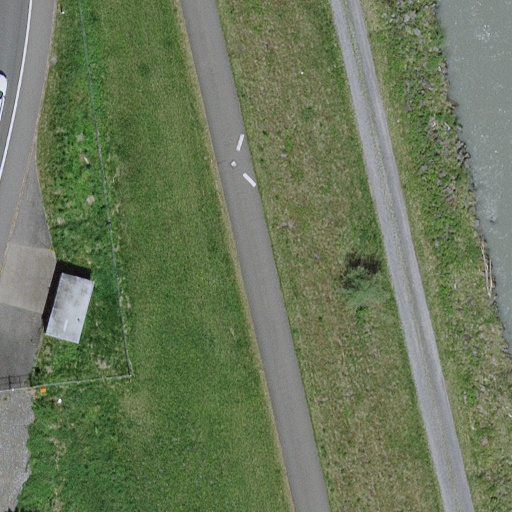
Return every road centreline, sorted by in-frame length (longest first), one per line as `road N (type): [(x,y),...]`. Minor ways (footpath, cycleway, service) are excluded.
road 1 (track): [(310,511),(188,0)]
road 2 (track): [(348,0),(462,511)]
